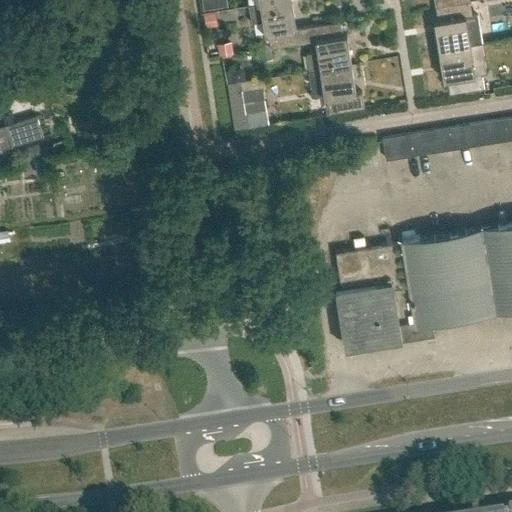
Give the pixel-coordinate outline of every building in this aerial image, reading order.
[(306,41),(304,27),(297,28),(292,0),(284,0),(249,6),(252,22),(263,21),(265,34),(268,33),(270,47),(306,41)] [(438,49),(482,42),(477,12),(472,13),(470,0),(436,6),(438,19),(434,19),(438,49)] [(215,13),(203,15),(205,27),(217,25),(215,13)] [(308,70),(319,68),(352,63),(347,34),(343,34),(341,21),(304,27),(306,41),(315,40),(317,51),(306,53),(308,70)] [(482,42),(438,49),(443,79),(447,79),(449,92),(483,87),(481,73),(486,72),(482,42)] [(352,63),(319,68),(308,70),(311,87),(322,85),(324,99),(327,98),(330,112),(365,106),(362,92),(357,93),(352,63)] [(43,135),(37,115),(6,125),(6,124),(0,125),(0,148),(13,145),(12,145),(43,135)] [(511,135),(509,117),(499,118),(502,141),(511,139),(511,135)] [(499,118),(488,120),(491,142),(502,141),(499,118)] [(488,120),(477,122),(481,144),(491,142),(488,120)] [(477,122),(467,123),(470,146),(481,144),(477,122)] [(467,123),(456,125),(460,147),(470,146),(467,123)] [(456,125),(446,127),(449,149),(460,147),(456,125)] [(446,127),(435,129),(439,151),(449,149),(446,127)] [(435,129),(425,130),(428,152),(439,151),(435,129)] [(425,130),(414,132),(418,154),(428,152),(425,130)] [(414,132),(404,134),(407,156),(418,154),(414,132)] [(397,157),(407,156),(404,134),(393,135),(397,157)] [(382,137),(386,159),(397,157),(393,135),(382,137)] [(511,305),(511,220),(401,238),(402,240),(335,251),(342,294),(337,295),(344,341),(399,332),(401,340),(434,335),(432,318),(511,305)]
